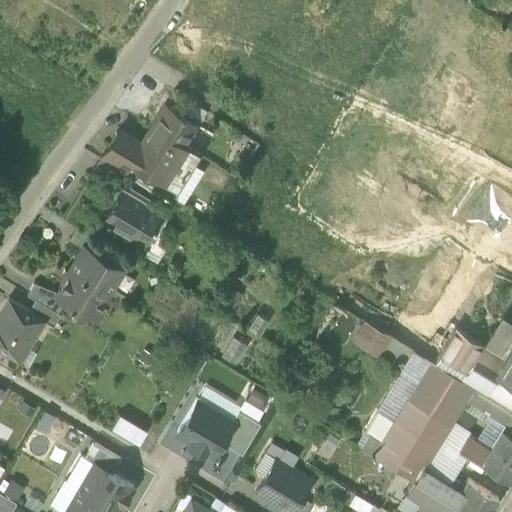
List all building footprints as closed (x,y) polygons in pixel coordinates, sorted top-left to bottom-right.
[(164,104),(139,145),(138,146),(169,165),(170,164),(183,142),(195,122),(164,104)] [(116,131),(100,158),(121,171),(123,172),(131,158),(127,155),(135,142),(116,131)] [(185,173),(170,164),(169,165),(138,146),(139,145),(135,142),(127,155),(131,158),(123,172),(169,201),(176,189),(186,195),(196,180),(185,173)] [(198,151),(183,142),(170,164),(185,173),(198,151)] [(115,182),(121,171),(100,158),(93,169),(115,182)] [(100,219),(143,245),(151,231),(163,212),(121,186),(100,219)] [(84,246),(92,251),(98,241),(75,227),(68,239),(83,248),(84,246)] [(169,242),(151,231),(143,245),(138,252),(156,263),(169,242)] [(69,271),(107,294),(122,269),(92,251),(84,246),(83,248),(69,271)] [(84,314),(95,305),(99,307),(107,294),(69,271),(65,268),(61,282),(62,283),(56,292),(54,296),(63,302),(72,307),(82,315),(84,314)] [(27,295),(35,300),(57,313),(63,302),(54,296),(56,292),(34,283),(27,295)] [(230,286),(219,301),(231,310),(242,294),(230,286)] [(0,348),(12,356),(27,331),(35,336),(44,321),(44,320),(28,311),(8,298),(0,311),(0,348)] [(61,315),(57,313),(35,300),(28,311),(44,320),(44,321),(53,327),(61,315)] [(92,319),(99,307),(95,305),(84,314),(92,319)] [(511,322),(500,315),(483,344),(504,357),(511,343),(511,322)] [(410,347),(364,319),(351,340),(396,367),(410,347)] [(496,370),(511,380),(511,343),(504,357),(483,344),(455,327),(441,350),(439,353),(465,369),(473,356),(496,370)] [(27,331),(12,356),(19,360),(35,336),(27,331)] [(232,337),(221,356),(235,364),(246,345),(232,337)] [(410,397),(432,361),(412,349),(376,408),(395,420),(410,397)] [(465,369),(439,353),(433,362),(473,386),(480,390),(483,392),(496,370),(473,356),(465,369)] [(450,422),(465,398),(473,386),(433,362),(432,361),(410,397),(450,422)] [(511,409),(511,380),(496,370),(483,392),(500,402),(511,409)] [(480,390),(473,386),(465,398),(471,402),(473,403),(480,390)] [(483,392),(480,390),(473,403),(490,414),(492,415),(500,402),(483,392)] [(410,397),(395,420),(436,444),(450,422),(410,397)] [(231,419),(196,398),(176,431),(189,439),(188,442),(203,451),(205,448),(213,453),(220,441),(233,420),(231,419)] [(473,403),(471,402),(466,410),(485,422),(490,414),(473,403)] [(492,415),(511,428),(511,409),(500,402),(492,415)] [(382,440),(395,420),(376,408),(355,443),(360,446),(368,432),(382,440)] [(237,409),(231,419),(233,420),(220,441),(241,454),(260,423),(237,409)] [(147,430),(119,413),(110,428),(138,444),(147,430)] [(510,433),(511,429),(511,428),(492,415),(490,414),(485,422),(475,438),(489,448),(502,428),(510,433)] [(422,465),(436,444),(395,420),(382,440),(373,454),(414,478),(414,479),(422,465)] [(450,422),(436,444),(463,460),(467,453),(458,447),(467,433),(450,422)] [(467,453),(509,480),(511,474),(511,434),(510,433),(502,428),(489,448),(475,438),(467,433),(458,447),(467,453)] [(373,454),(382,440),(368,432),(360,446),(373,454)] [(120,460),(92,443),(84,457),(94,463),(103,468),(112,473),(120,460)] [(452,477),(463,460),(436,444),(422,465),(441,477),(444,472),(452,477)] [(264,475),(275,457),(264,451),(253,468),(264,475)] [(255,490),(291,511),(311,479),(275,457),(264,475),(255,490)] [(103,468),(94,463),(79,488),(118,510),(133,485),(112,473),(103,468)] [(422,465),(414,479),(468,511),(488,511),(498,497),(467,478),(463,484),(452,477),(444,472),(441,477),(422,465)] [(0,487),(0,491),(13,498),(20,484),(5,476),(0,487)] [(468,511),(414,479),(414,478),(404,492),(420,502),(426,506),(422,511),(468,511)] [(49,504),(55,507),(63,511),(65,511),(79,488),(64,479),(49,504)] [(117,511),(118,510),(79,488),(65,511),(117,511)] [(0,511),(10,511),(16,502),(0,492),(0,511)] [(412,511),(414,511),(420,502),(404,492),(396,506),(405,511),(412,511)] [(349,504),(363,511),(365,511),(372,502),(356,493),(349,504)] [(211,511),(191,500),(183,511),(211,511)] [(374,511),(378,506),(372,502),(365,511),(374,511)] [(420,502),(414,511),(415,511),(422,511),(426,506),(420,502)]
